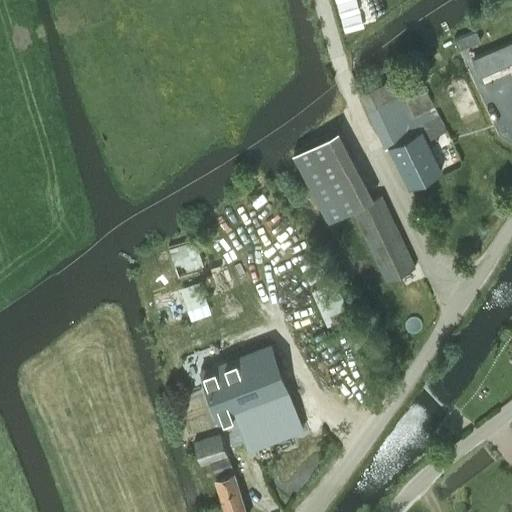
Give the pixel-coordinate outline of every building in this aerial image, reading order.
[(349,12),(344,15),(361,38),(396,12),(386,0),(362,0),(358,4),(349,12)] [(458,50),(481,40),(476,29),(454,40),(458,50)] [(511,47),(490,60),(499,76),(511,67),(511,47)] [(416,66),(359,94),(379,133),(385,147),(389,145),(409,184),(441,168),(427,139),(447,129),(416,66)] [(342,127),(293,152),(328,220),(353,208),(365,201),(374,196),(342,127)] [(365,201),(353,208),(387,279),(415,265),(381,193),(374,196),(365,201)] [(203,268),(194,238),(169,246),(178,276),(190,272),(203,268)] [(162,328),(208,313),(199,284),(153,299),(162,328)] [(237,452),(302,428),(271,341),(201,367),(220,418),(230,414),(235,427),(229,430),(237,452)] [(221,430),(194,438),(201,462),(210,460),(214,474),(232,468),(221,430)] [(214,474),(226,511),(246,511),(232,468),(214,474)]
